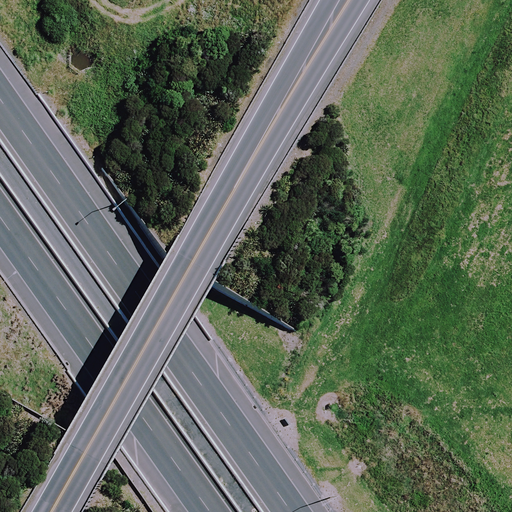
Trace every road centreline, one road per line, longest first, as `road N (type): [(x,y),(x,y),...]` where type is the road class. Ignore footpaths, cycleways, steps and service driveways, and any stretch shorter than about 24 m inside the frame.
road 1 (tertiary): [(345,0),(50,511)]
road 2 (motorway): [(0,96),(290,511)]
road 3 (motorway): [(209,511),(0,218)]
